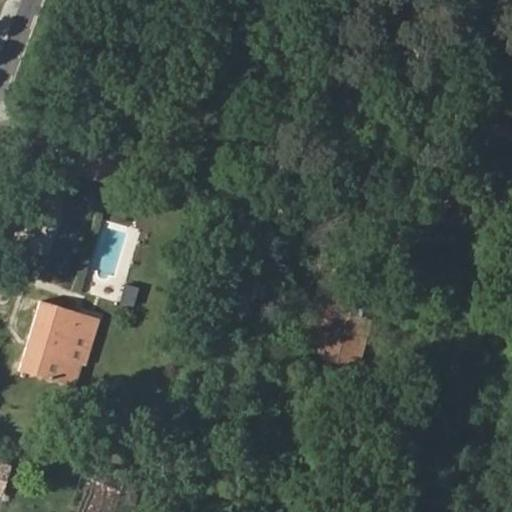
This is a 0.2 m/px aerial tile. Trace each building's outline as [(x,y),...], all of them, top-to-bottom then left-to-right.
[(113,163),(81,153),(75,174),(107,184),(113,163)] [(363,236),(424,256),(428,240),(367,221),(363,236)] [(428,240),(424,256),(498,282),(503,263),(428,240)] [(308,358),(330,364),(345,308),(314,300),(317,291),(301,288),(295,315),(308,318),(307,324),(315,327),(308,358)] [(73,380),(76,369),(61,365),(73,318),(35,307),(15,377),(69,394),(73,380)] [(345,308),(330,364),(357,371),(370,324),(355,320),(356,311),(345,308)] [(108,511),(116,485),(88,477),(78,511),(108,511)]
